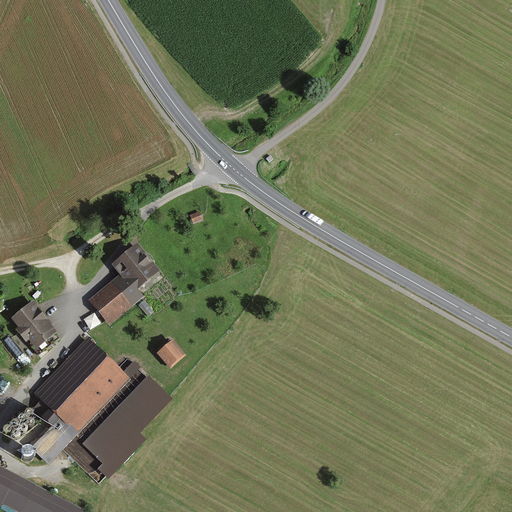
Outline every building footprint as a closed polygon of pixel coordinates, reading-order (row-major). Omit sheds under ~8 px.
[(197,215),(189,218),(191,224),(199,221),(197,215)] [(158,275),(138,250),(116,267),(123,276),(89,304),(108,327),(142,300),(136,293),(158,275)] [(52,338),(28,306),(5,323),(30,355),(52,338)] [(89,329),(100,324),(96,317),(86,322),(89,329)] [(124,382),(83,344),(28,404),(50,424),(24,452),(43,470),(124,382)] [(179,359),(167,346),(152,359),(164,372),(179,359)] [(77,511),(0,472),(0,509),(6,511),(77,511)]
